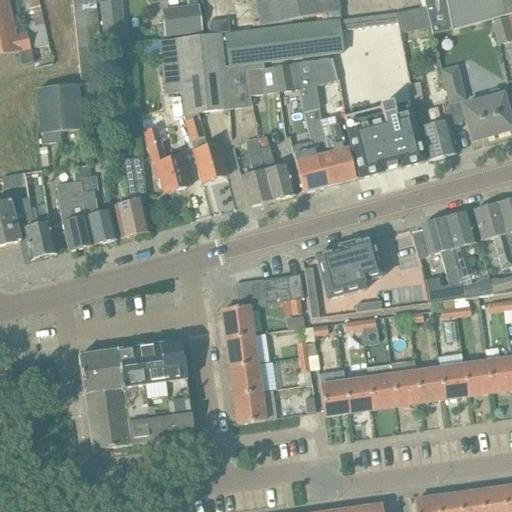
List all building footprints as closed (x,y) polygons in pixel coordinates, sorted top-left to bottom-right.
[(54,66),(38,0),(17,0),(26,34),(14,36),(6,0),(0,0),(0,57),(18,53),(21,67),(33,64),(34,71),(54,66)] [(72,0),(81,87),(102,80),(95,0),(72,0)] [(255,0),(260,26),(339,11),(336,0),(234,0),(234,1),(237,0),(255,0)] [(445,0),(422,0),(424,9),(426,8),(430,28),(432,35),(452,31),(445,0)] [(511,0),(445,0),(452,31),(511,14),(511,0)] [(121,5),(100,7),(105,48),(126,45),(121,5)] [(161,13),(165,38),(201,33),(198,8),(161,13)] [(424,9),(398,14),(401,33),(401,34),(430,28),(426,8),(424,9)] [(396,15),(389,16),(390,26),(398,25),(396,15)] [(389,16),(382,17),(383,27),(390,26),(389,16)] [(382,17),(374,18),(376,28),(383,27),(382,17)] [(511,41),(511,38),(506,17),(491,22),(497,45),(511,41)] [(374,18),(367,19),(369,29),(376,28),(374,18)] [(360,19),(353,20),(354,31),(362,30),(360,19)] [(367,19),(360,19),(362,30),(369,29),(367,19)] [(353,20),(345,21),(347,32),(354,31),(353,20)] [(228,21),(208,23),(209,36),(219,35),(224,34),(229,33),(228,21)] [(345,21),(338,22),(340,33),(347,32),(345,21)] [(329,54),(321,22),(229,33),(224,34),(228,67),(329,54)] [(182,115),(228,109),(226,74),(224,74),(219,35),(209,36),(174,40),(177,93),(179,93),(182,115)] [(448,39),(435,42),(438,55),(451,53),(448,39)] [(163,95),(177,93),(174,40),(156,42),(163,95)] [(312,144),(316,158),(318,157),(327,189),(355,182),(346,146),(341,125),(330,128),(332,138),(325,140),(320,121),(315,88),(335,83),(329,61),(297,65),(304,115),(306,124),(312,144)] [(289,66),(275,69),(279,95),(293,92),(289,66)] [(465,102),(457,68),(440,72),(448,106),(465,102)] [(279,95),(275,69),(246,72),(249,97),(249,99),(279,95)] [(246,72),(226,74),(228,109),(250,107),(249,99),(249,97),(246,72)] [(81,87),(77,88),(80,114),(104,111),(102,80),(81,87)] [(426,116),(419,84),(410,86),(413,105),(414,112),(428,163),(455,156),(446,122),(428,127),(426,116)] [(41,145),(59,143),(58,134),(82,131),(80,114),(77,88),(37,92),(40,135),(41,145)] [(500,93),(496,90),(490,92),(487,96),(488,101),(462,109),(471,143),(511,132),(502,97),(500,93)] [(366,113),(344,118),(359,181),(361,180),(380,175),(380,176),(383,175),(382,173),(395,170),(395,171),(400,170),(402,170),(402,169),(421,165),(424,164),(407,102),(393,106),(392,106),(392,105),(379,108),(379,109),(366,113)] [(157,129),(154,116),(140,119),(143,133),(156,182),(160,181),(164,195),(189,188),(180,157),(165,161),(156,129),(157,129)] [(206,148),(198,119),(185,122),(202,185),(227,178),(218,145),(206,148)] [(266,140),(256,143),(257,146),(259,151),(268,149),(266,140)] [(312,144),(291,148),(303,195),(327,189),(318,157),(316,158),(312,144)] [(271,203),(259,151),(257,146),(246,149),(248,154),(247,154),(250,166),(251,166),(253,174),(240,177),(248,209),(271,203)] [(259,151),(271,203),(295,197),(287,165),(274,168),(268,149),(259,151)] [(146,202),(142,160),(122,161),(124,189),(129,203),(114,208),(117,221),(121,240),(149,234),(142,202),(146,202)] [(78,174),(73,175),(74,183),(80,183),(80,181),(90,179),(88,168),(77,169),(78,174)] [(80,181),(80,183),(84,210),(85,218),(92,247),(116,242),(109,212),(97,215),(96,208),(92,179),(90,179),(80,181)] [(84,210),(80,183),(74,183),(57,184),(61,224),(64,234),(68,253),(92,247),(85,218),(84,210)] [(21,201),(11,203),(16,225),(21,223),(23,230),(30,262),(56,256),(51,237),(48,224),(38,226),(35,209),(28,210),(27,200),(26,200),(26,201),(21,201)] [(511,201),(495,206),(511,267),(511,201)] [(15,225),(16,225),(11,203),(9,203),(0,205),(0,249),(20,245),(15,225)] [(502,270),(511,267),(495,206),(473,212),(478,232),(481,243),(494,240),(502,270)] [(443,220),(459,280),(473,276),(465,248),(475,245),(467,214),(443,220)] [(422,233),(412,236),(419,261),(439,255),(448,287),(440,289),(438,280),(425,282),(426,288),(428,303),(464,298),(459,280),(443,220),(420,227),(422,233)] [(316,257),(315,258),(327,302),(365,291),(363,284),(382,279),(372,240),(351,246),(338,249),(339,251),(316,257)] [(312,270),(304,271),(305,283),(313,282),(312,270)] [(290,302),(300,301),(303,300),(299,276),(287,278),(290,302)] [(498,279),(489,282),(492,295),(511,291),(511,277),(499,281),(498,279)] [(287,278),(273,280),(276,304),(290,302),(287,278)] [(481,296),(492,295),(489,282),(488,279),(480,281),(478,284),(481,296)] [(264,306),(276,304),(273,280),(261,282),(264,306)] [(248,284),(251,308),(264,306),(261,282),(248,284)] [(313,282),(305,283),(307,296),(315,295),(313,282)] [(238,310),(248,309),(251,308),(248,284),(235,286),(238,310)] [(315,295),(307,296),(309,308),(317,307),(315,295)] [(300,301),(290,302),(292,317),(302,316),(300,301)] [(380,303),(368,305),(369,313),(381,311),(380,303)] [(505,313),(504,303),(488,305),(489,315),(505,313)] [(368,305),(355,307),(356,314),(369,313),(368,305)] [(317,307),(309,308),(311,320),(319,319),(319,318),(318,311),(317,307)] [(465,318),(470,318),(469,308),(463,309),(456,310),(457,319),(465,318)] [(252,337),(248,309),(238,310),(221,312),(225,341),(252,337)] [(442,321),(457,319),(456,310),(441,311),(442,321)] [(408,316),(409,325),(423,324),(422,314),(408,316)] [(409,325),(408,316),(393,318),(394,327),(409,325)] [(289,320),(290,332),(304,330),(303,318),(289,320)] [(360,322),(361,332),(362,331),(364,331),(375,330),(376,330),(375,320),(360,322)] [(347,333),(361,332),(360,322),(346,324),(347,333)] [(328,337),(327,328),(312,329),(313,339),(328,337)] [(375,330),(364,331),(362,331),(364,346),(377,344),(375,330)] [(268,364),(264,336),(252,337),(225,341),(229,369),(256,366),(268,364)] [(181,343),(117,352),(130,447),(194,438),(181,343)] [(296,348),(298,360),(307,358),(317,357),(315,345),(296,348)] [(92,452),(130,447),(117,352),(78,357),(83,397),(84,397),(92,452)] [(440,371),(444,402),(468,398),(464,367),(462,355),(438,358),(440,371)] [(317,357),(307,358),(309,373),(319,372),(317,357)] [(309,373),(307,358),(298,360),(300,374),(309,373)] [(511,363),(511,361),(488,364),(492,395),(511,391),(511,363)] [(56,363),(28,364),(29,385),(57,383),(56,363)] [(492,395),(488,364),(464,367),(468,398),(492,395)] [(260,394),(256,366),(229,369),(233,398),(260,394)] [(440,371),(439,371),(416,374),(420,405),(444,402),(440,371)] [(396,408),(420,405),(416,374),(392,378),(396,408)] [(368,381),(372,412),(396,408),(392,378),(368,381)] [(372,412),(368,381),(344,384),(348,415),(372,412)] [(324,419),(348,415),(344,384),(320,388),(324,419)] [(260,394),(233,398),(238,427),(264,423),(264,422),(276,421),(272,393),(260,394)] [(315,414),(313,399),(304,401),(306,415),(315,414)] [(511,511),(511,488),(501,490),(504,511),(511,511)] [(480,493),(481,511),(504,511),(501,490),(480,493)] [(481,511),(480,493),(479,493),(458,497),(459,511),(481,511)] [(459,511),(458,497),(436,500),(437,511),(459,511)] [(437,511),(436,500),(414,503),(414,511),(437,511)]
